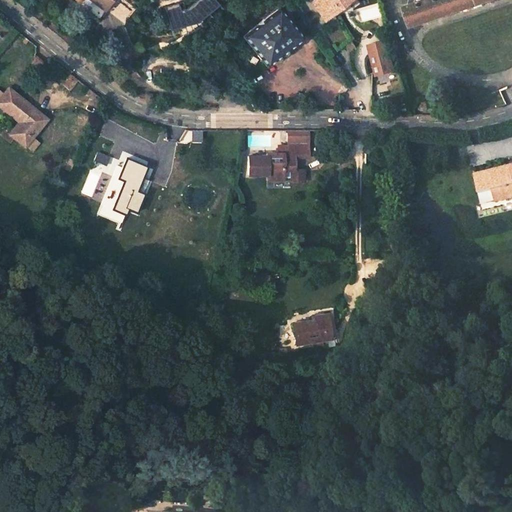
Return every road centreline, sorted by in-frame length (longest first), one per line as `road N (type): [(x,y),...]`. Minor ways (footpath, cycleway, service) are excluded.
road 1 (tertiary): [(222,119),(454,128),(511,113)]
road 2 (tertiary): [(0,2),(130,105),(222,119)]
road 3 (residential): [(222,119),(225,41),(264,0)]
